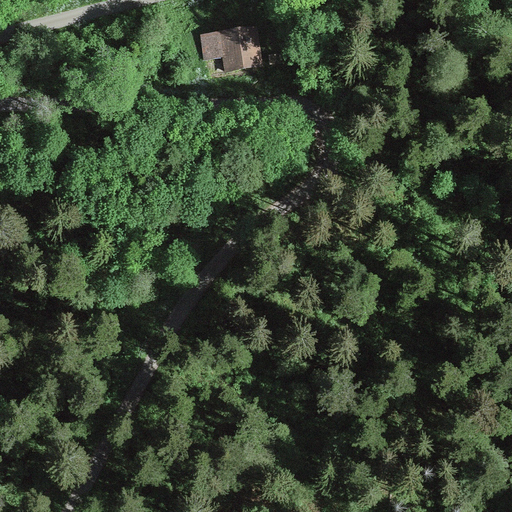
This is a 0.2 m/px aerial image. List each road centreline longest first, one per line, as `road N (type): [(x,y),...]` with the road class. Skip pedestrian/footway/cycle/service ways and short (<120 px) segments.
road 1 (track): [(0,97),(276,109),(314,121),(329,150),(320,176),(204,274),(174,313),(69,511)]
road 2 (unclassified): [(0,31),(130,0)]
